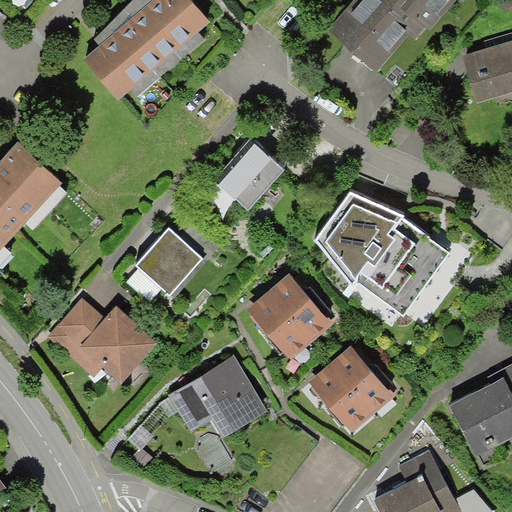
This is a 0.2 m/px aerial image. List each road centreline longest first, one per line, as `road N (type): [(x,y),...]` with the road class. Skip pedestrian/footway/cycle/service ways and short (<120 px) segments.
road 1 (residential): [(253,46),(365,151),(511,203)]
road 2 (tertiary): [(0,379),(84,503)]
